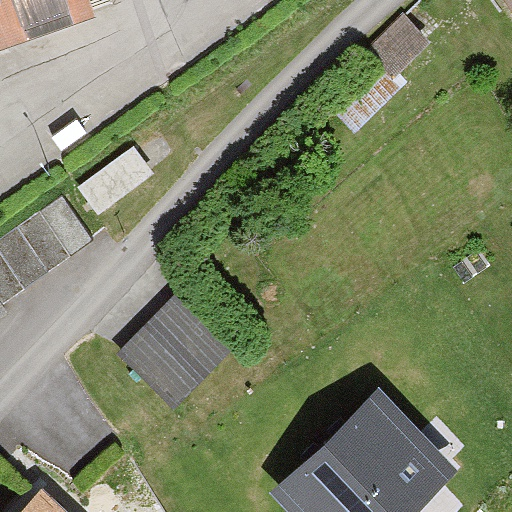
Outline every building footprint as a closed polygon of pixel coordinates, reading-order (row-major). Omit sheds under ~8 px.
[(0,0),(0,37),(96,3),(95,0),(0,0)] [(393,71),(431,34),(404,10),(367,46),(393,71)] [(91,219),(151,175),(128,143),(67,186),(91,219)] [(0,308),(90,241),(51,189),(0,227),(0,308)] [(165,408),(226,351),(168,290),(107,347),(165,408)] [(388,511),(446,456),(377,385),(281,478),(313,511),(388,511)] [(57,511),(32,488),(7,511),(57,511)]
